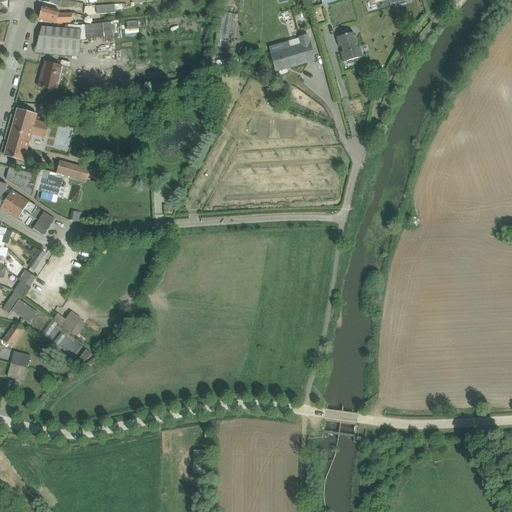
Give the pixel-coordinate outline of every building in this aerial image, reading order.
[(43,0),(41,8),(57,12),(60,0),(43,0)] [(57,12),(41,8),(39,20),(55,24),(71,25),(73,13),(57,12)] [(85,29),(116,29),(116,15),(85,15),(85,29)] [(337,39),(344,62),(361,57),(355,34),(337,39)] [(277,72),(317,61),(310,37),(270,48),(277,72)] [(106,73),(106,61),(84,61),(84,74),(106,73)] [(38,88),(58,93),(64,68),(45,63),(38,88)] [(5,157),(25,162),(32,135),(46,139),(50,124),(37,121),(38,115),(17,110),(5,157)] [(86,184),(90,171),(62,163),(58,176),(86,184)] [(33,197),(38,176),(9,169),(6,180),(33,197)] [(142,175),(142,183),(152,183),(152,175),(142,175)] [(0,205),(3,207),(8,186),(0,184),(0,205)] [(475,232),(475,241),(488,240),(488,232),(475,232)] [(35,276),(25,268),(2,298),(27,317),(32,310),(17,299),(35,276)] [(53,313),(44,325),(50,330),(59,318),(53,313)] [(56,334),(70,345),(77,335),(63,324),(56,334)] [(37,337),(20,325),(6,344),(23,357),(37,337)] [(87,341),(78,352),(86,358),(94,346),(87,341)] [(16,360),(13,375),(24,377),(26,362),(16,360)] [(200,473),(201,449),(188,448),(188,473),(200,473)]
